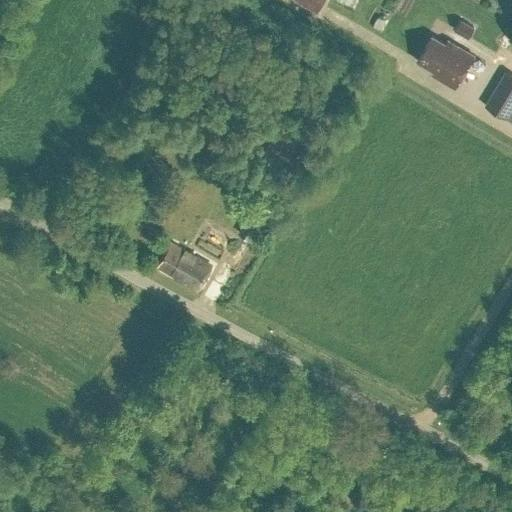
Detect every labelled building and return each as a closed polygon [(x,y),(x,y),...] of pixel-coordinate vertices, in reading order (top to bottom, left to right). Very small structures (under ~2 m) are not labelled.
[(303,0),(316,9),(321,0),(303,0)] [(468,37),(474,26),(460,18),(454,29),(468,37)] [(446,43),(432,35),(418,59),(435,69),(432,73),(454,86),(473,54),(448,39),(446,43)] [(511,106),(511,74),(505,70),(485,104),(506,117),(511,106)] [(253,241),(274,209),(258,200),(238,232),(253,241)] [(197,290),(212,264),(172,241),(158,265),(173,274),(172,275),(197,290)]
